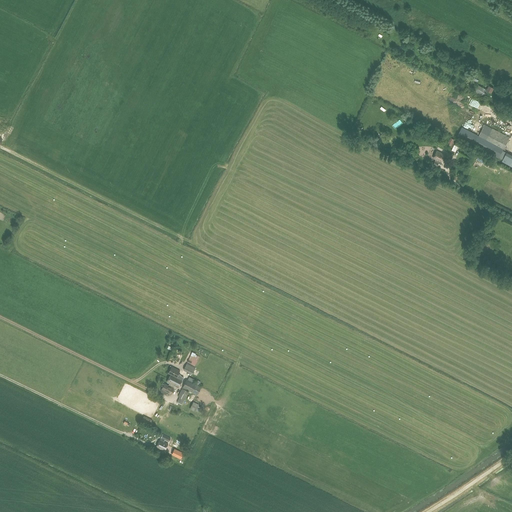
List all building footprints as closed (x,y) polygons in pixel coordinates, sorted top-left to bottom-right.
[(485,93),(486,90),(486,89),(478,84),(473,93),(482,98),(485,93)] [(479,136),(474,145),(490,154),(499,158),(503,151),(510,137),(485,124),(479,136)] [(433,158),(443,162),(446,155),(437,151),(433,158)] [(503,160),(503,161),(511,165),(511,154),(507,152),(506,153),(503,160)] [(476,159),(486,165),(489,159),(479,154),(476,159)] [(187,362),(195,366),(200,356),(192,352),(187,362)] [(183,370),(192,374),(196,367),(187,363),(183,370)] [(171,366),(168,373),(176,377),(179,370),(171,366)] [(162,389),(161,390),(161,392),(164,393),(165,393),(166,391),(171,394),(174,388),(173,388),(175,385),(178,387),(180,385),(168,379),(166,381),(169,383),(168,385),(164,383),(161,389),(162,389)] [(182,387),(197,395),(201,386),(186,379),(182,387)] [(178,396),(179,397),(176,402),(181,405),(183,402),(183,403),(185,400),(184,399),(189,391),(182,388),(178,396)] [(193,401),(189,409),(195,411),(199,404),(193,401)] [(154,423),(144,418),(142,422),(152,427),(154,423)] [(169,441),(171,438),(163,434),(160,439),(156,446),(164,450),(168,443),(164,441),(165,439),(169,441)] [(172,446),(167,456),(171,458),(173,455),(182,460),(185,453),(172,446)]
